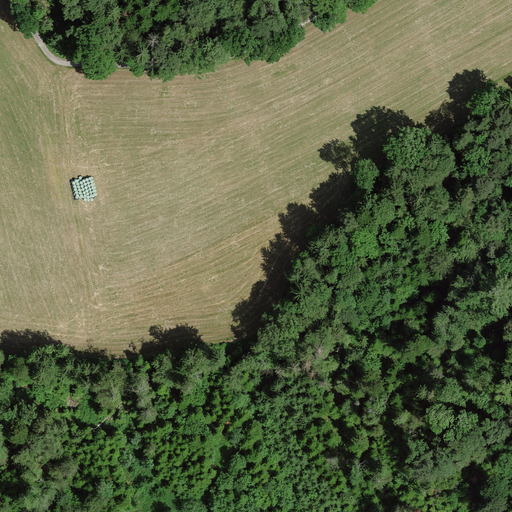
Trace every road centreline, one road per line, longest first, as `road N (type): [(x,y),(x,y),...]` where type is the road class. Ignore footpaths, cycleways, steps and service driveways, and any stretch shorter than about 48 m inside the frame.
road 1 (track): [(324,0),(253,38),(133,66),(93,65),(51,43),(22,0)]
road 2 (track): [(51,43),(89,281)]
